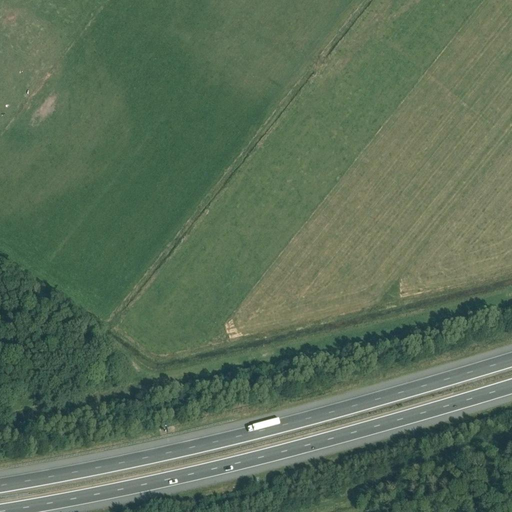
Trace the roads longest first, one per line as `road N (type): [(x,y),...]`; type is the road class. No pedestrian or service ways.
road 1 (motorway): [(0,511),(137,486),(511,385)]
road 2 (motorway): [(511,359),(349,408),(0,484)]
